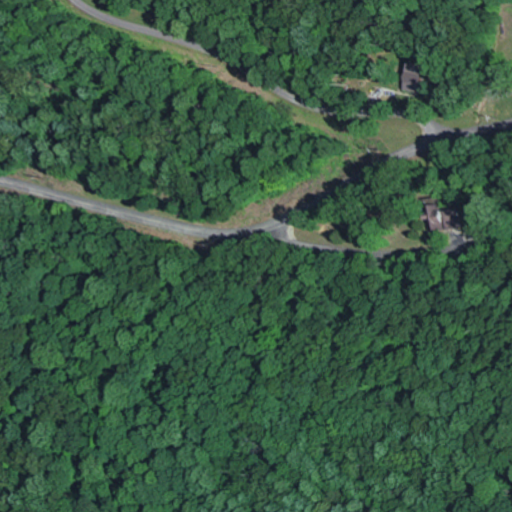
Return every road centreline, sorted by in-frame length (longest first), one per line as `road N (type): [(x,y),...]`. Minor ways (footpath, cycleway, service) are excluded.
road 1 (residential): [(511,277),(388,262),(372,241),(260,257),(131,225),(0,218)]
road 2 (residential): [(511,140),(441,166),(399,198),(372,241)]
